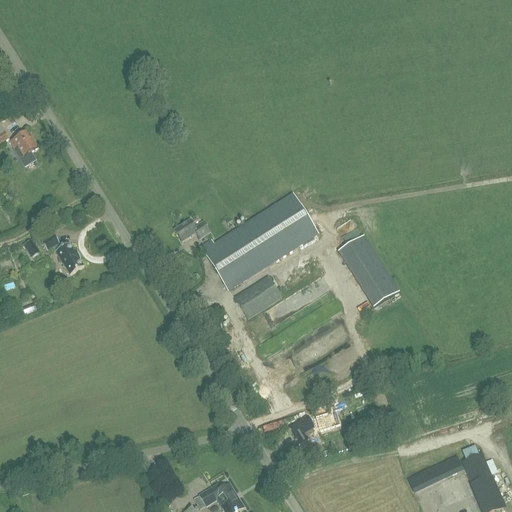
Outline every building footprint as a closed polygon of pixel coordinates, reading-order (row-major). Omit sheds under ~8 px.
[(25,134),(10,144),(14,151),(18,149),(23,157),(20,159),(25,167),(34,161),(30,154),(32,152),(37,149),(31,139),(29,140),(25,134)] [(227,291),(317,234),(293,197),(204,254),(227,291)] [(194,229),(190,222),(174,232),(181,244),(195,235),(199,241),(210,234),(203,223),(194,229)] [(67,275),(69,274),(70,277),(84,268),(79,260),(81,259),(76,252),(74,253),(69,245),(61,250),(58,246),(60,245),(55,237),(42,245),(47,253),(53,249),(56,253),(55,253),(64,267),(63,268),(67,275)] [(364,237),(338,254),(344,264),(370,247),(364,237)] [(32,258),(39,253),(32,242),(24,247),(32,258)] [(3,261),(5,267),(15,263),(13,257),(3,261)] [(248,320),(281,299),(268,278),(235,300),(248,320)] [(31,298),(22,303),(26,312),(36,307),(31,298)] [(229,337),(236,334),(233,327),(226,331),(229,337)] [(346,358),(341,360),(345,369),(350,367),(346,358)] [(319,434),(346,427),(342,410),(314,418),(319,434)] [(315,450),(306,434),(315,428),(308,417),(290,428),(297,439),(298,438),(300,442),(289,448),(297,461),(299,460),(300,461),(304,459),(303,458),(313,451),(315,450)] [(426,436),(427,441),(440,438),(439,433),(426,436)] [(482,511),(498,511),(505,509),(482,456),(462,464),(482,511)] [(414,496),(463,472),(456,457),(407,481),(414,496)] [(219,486),(199,498),(202,503),(206,509),(207,511),(239,511),(244,509),(230,486),(222,491),(219,486)]
